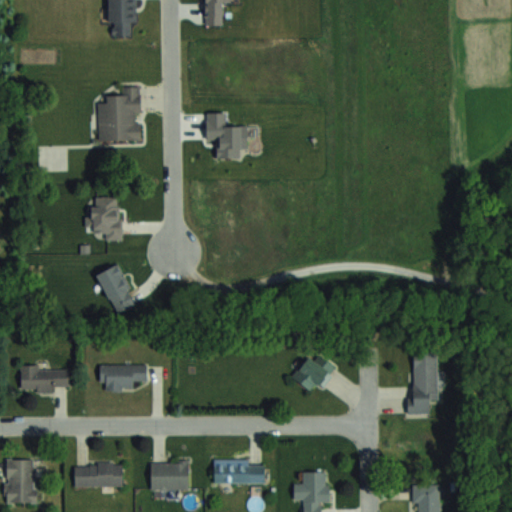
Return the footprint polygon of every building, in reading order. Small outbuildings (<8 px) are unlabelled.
[(134,0),(109,0),(110,35),(135,35),(134,0)] [(221,25),(221,2),(229,2),(229,0),(205,0),(206,25),(221,25)] [(107,95),(107,102),(98,102),(98,140),(141,140),(141,85),(121,86),(121,95),(107,95)] [(121,196),(96,196),(96,207),(87,207),(87,229),(103,229),(103,238),(121,238),(121,196)] [(116,313),(137,303),(119,263),(97,273),(116,313)] [(413,349),(413,396),(407,396),(407,413),(429,413),(429,400),(437,400),(437,349),(413,349)] [(292,376),(315,393),(335,365),(319,353),(314,359),(308,355),(292,376)] [(100,381),(105,381),(105,389),(133,389),(133,379),(146,379),(146,363),(100,363),(100,381)] [(21,366),(21,388),(67,388),(67,366),(21,366)] [(214,481),(264,481),(264,457),(214,457),(214,481)] [(6,458),(6,501),(36,501),(36,458),(6,458)] [(188,488),(188,460),(151,460),(151,488),(188,488)] [(75,485),(122,485),(122,462),(75,462),(75,485)] [(321,511),(321,501),(328,501),(328,470),(303,470),(303,481),(294,482),(294,499),(303,498),(303,511),(321,511)] [(440,511),(440,483),(412,483),(412,502),(418,502),(417,511),(440,511)]
